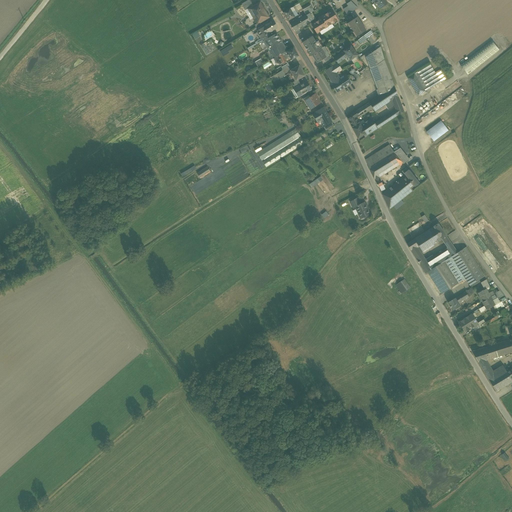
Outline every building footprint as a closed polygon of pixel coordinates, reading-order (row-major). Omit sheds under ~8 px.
[(249,0),(248,0),(241,4),(245,10),(253,6),(249,0)] [(372,0),(374,3),(373,4),(376,8),(379,6),(380,9),(387,4),(384,0),(372,0)] [(351,1),(346,4),(348,6),(343,9),(347,14),(357,8),(351,1)] [(259,3),(257,4),(256,4),(255,4),(255,5),(250,8),(254,15),(253,16),(257,24),(259,23),(268,17),(259,3)] [(294,6),(283,12),(288,21),(295,17),(299,14),(297,11),(294,6)] [(310,6),(302,10),(306,16),(309,14),(313,11),(310,6)] [(322,18),(311,25),(317,33),(337,20),(331,11),(322,16),(322,18)] [(306,16),(290,24),(294,31),(298,28),(313,20),(309,14),(306,16)] [(366,30),(357,17),(348,23),(357,36),(366,30)] [(261,25),(256,28),(259,34),(259,36),(260,38),(262,38),(263,41),(270,37),(269,34),(272,32),(272,31),(277,28),(273,21),(268,24),(267,22),(261,25)] [(371,31),(363,36),(365,39),(373,34),(371,31)] [(270,37),(263,41),(268,49),(281,41),(276,33),(274,35),(270,37)] [(312,37),(302,42),(305,47),(305,48),(306,50),(307,50),(310,55),(312,54),(321,49),(317,42),(318,41),(315,43),(312,37)] [(491,40),(460,65),(468,75),(499,50),(491,40)] [(282,44),(269,51),(273,59),(286,51),(282,44)] [(231,45),(220,52),(221,54),(232,48),(231,45)] [(253,46),(248,50),(251,55),(256,52),(253,46)] [(350,46),(343,51),(347,57),(350,61),(358,55),(350,46)] [(273,59),(276,63),(277,64),(278,65),(285,61),(286,63),(298,56),(293,47),(286,51),(273,59)] [(321,49),(312,54),(317,63),(323,59),(326,58),(325,57),(329,55),(324,47),(321,49)] [(370,69),(384,60),(379,48),(365,57),(370,69)] [(343,51),(333,58),(338,64),(347,57),(343,51)] [(388,90),(394,86),(384,60),(370,69),(380,95),(388,90)] [(331,67),(324,71),(331,80),(334,84),(332,86),(337,93),(351,83),(346,78),(341,82),(335,74),(338,72),(337,70),(341,68),(338,64),(332,68),(331,67)] [(440,82),(430,65),(425,68),(435,85),(440,82)] [(299,66),(290,71),(296,81),(298,80),(304,76),(299,66)] [(435,85),(425,68),(414,74),(425,91),(426,93),(427,92),(427,90),(435,85)] [(282,71),(277,74),(279,79),(285,76),(282,71)] [(425,91),(414,74),(407,78),(418,96),(425,91)] [(295,88),(294,89),(291,90),(296,98),(311,90),(306,82),(301,85),(295,88)] [(403,111),(394,86),(388,90),(394,105),(395,110),(398,115),(403,112),(404,112),(404,111),(403,111)] [(380,95),(355,111),(357,115),(361,115),(372,108),(375,112),(385,105),(387,109),(394,105),(388,90),(380,95)] [(310,98),(305,101),(310,109),(320,103),(314,95),(310,98)] [(323,108),(315,112),(315,113),(313,114),(317,123),(320,121),(323,127),(331,122),(323,108)] [(395,110),(375,124),(378,128),(398,115),(395,110)] [(353,112),(347,117),(352,128),(360,124),(353,112)] [(371,118),(360,125),(365,133),(365,134),(367,136),(378,128),(375,124),(371,118)] [(426,132),(433,141),(448,130),(441,121),(426,132)] [(331,122),(323,127),(325,131),(333,126),(331,122)] [(360,124),(352,128),(358,139),(365,134),(365,133),(360,125),(360,124)] [(294,129),(256,154),(261,161),(299,137),(294,129)] [(300,138),(262,162),(265,168),(303,144),(300,138)] [(389,145),(365,160),(369,168),(386,157),(392,154),(394,152),(389,145)] [(407,157),(400,148),(394,152),(401,161),(406,158),(407,157)] [(260,171),(265,168),(253,149),(248,152),(260,171)] [(253,176),(260,171),(247,151),(240,155),(253,176)] [(401,161),(394,152),(392,154),(399,165),(400,166),(403,164),(401,161)] [(399,165),(392,154),(386,157),(394,168),(399,165)] [(369,168),(376,183),(380,181),(379,178),(394,168),(386,157),(369,168)] [(206,167),(196,173),(199,178),(209,172),(206,167)] [(419,183),(408,170),(404,174),(405,175),(414,186),(414,187),(419,183)] [(405,175),(381,194),(389,210),(393,206),(401,200),(412,191),(411,189),(414,186),(405,175)] [(321,176),(309,184),(312,188),(323,180),(321,176)] [(357,198),(350,202),(353,208),(355,207),(360,204),(357,198)] [(401,200),(393,206),(396,209),(403,203),(401,200)] [(360,204),(355,207),(359,217),(364,215),(364,217),(369,214),(364,203),(360,204)] [(413,234),(414,230),(418,231),(419,228),(420,228),(421,225),(415,223),(414,227),(411,226),(409,233),(413,234)] [(446,236),(438,224),(433,227),(442,239),(446,236)] [(433,227),(412,240),(421,253),(442,239),(433,227)] [(421,253),(412,240),(406,244),(417,260),(423,257),(421,253)] [(452,244),(440,253),(445,261),(451,256),(457,252),(452,244)] [(465,247),(458,253),(457,252),(451,256),(465,278),(469,285),(484,276),(465,247)] [(445,261),(440,253),(433,257),(432,255),(425,260),(431,269),(428,271),(443,293),(459,282),(451,269),(445,261)] [(451,256),(445,261),(451,269),(459,282),(465,278),(451,256)] [(425,260),(419,264),(425,273),(428,271),(431,269),(425,260)] [(484,276),(469,285),(471,287),(485,279),(484,276)] [(404,280),(396,285),(401,293),(410,288),(404,280)] [(484,289),(478,293),(480,296),(479,297),(481,301),(482,300),(494,294),(492,291),(488,293),(486,289),(489,287),(486,280),(480,283),(484,289)] [(494,294),(482,300),(487,309),(502,301),(505,299),(506,299),(500,291),(494,294)] [(462,293),(455,298),(458,303),(465,298),(462,293)] [(455,298),(447,302),(452,310),(459,305),(458,303),(455,298)] [(501,310),(505,307),(502,301),(487,309),(486,310),(487,313),(499,306),(501,310)] [(458,322),(464,333),(471,328),(478,324),(477,323),(474,318),(473,319),(471,314),(458,322)] [(478,324),(471,328),(473,331),(486,324),(483,319),(477,323),(478,324)] [(511,350),(509,340),(472,351),(471,352),(478,363),(485,361),(511,352),(511,350)] [(485,361),(478,363),(482,369),(488,365),(485,361)] [(490,369),(485,372),(484,372),(488,380),(494,376),(490,369)] [(494,376),(488,380),(495,391),(511,381),(511,379),(510,379),(506,372),(507,372),(505,370),(494,376)]
